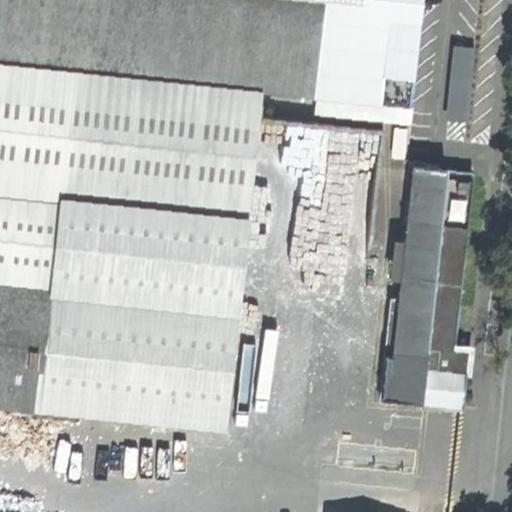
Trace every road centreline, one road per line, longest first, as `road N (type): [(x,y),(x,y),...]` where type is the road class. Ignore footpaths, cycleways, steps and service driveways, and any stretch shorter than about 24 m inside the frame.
road 1 (unknown): [(270,469),(311,225)]
road 2 (unknown): [(511,488),(270,469)]
